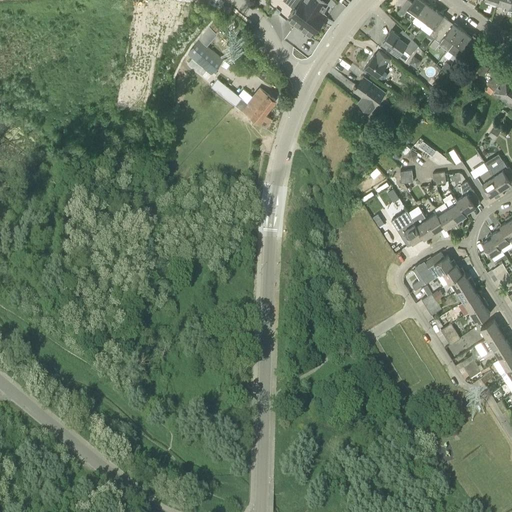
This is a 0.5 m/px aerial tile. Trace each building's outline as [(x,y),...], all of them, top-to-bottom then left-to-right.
[(310,32),(325,13),(322,11),(327,4),(321,0),(299,0),(288,16),(310,32)] [(406,11),(415,17),(426,2),(423,0),(414,0),(412,2),(409,0),(406,0),(399,11),(403,15),(406,11)] [(511,0),(498,0),(511,4),(509,10),(511,10),(511,0)] [(426,2),(415,17),(424,24),(435,9),(426,2)] [(435,9),(424,24),(433,31),(430,34),(435,38),(449,20),(444,16),(435,9)] [(449,20),(435,38),(440,42),(443,38),(451,45),(463,29),(454,23),(449,20)] [(406,33),(404,31),(399,36),(392,30),(383,43),(390,48),(390,49),(398,55),(403,49),(411,54),(419,46),(406,33)] [(472,36),(463,30),(448,50),(461,60),(463,58),(472,46),(467,43),(472,36)] [(224,58),(198,39),(187,54),(192,58),(188,63),(203,75),(207,70),(212,74),(224,58)] [(429,45),(423,40),(419,46),(425,50),(429,45)] [(374,54),(365,67),(379,77),(388,64),(387,63),(391,58),(382,52),(379,50),(375,55),(374,54)] [(455,68),(446,62),(441,68),(449,75),(455,68)] [(483,63),(480,67),(486,71),(489,67),(483,63)] [(442,70),(439,75),(446,80),(449,76),(442,70)] [(500,70),(494,77),(511,90),(511,78),(507,74),(506,75),(500,70)] [(385,92),(364,77),(355,90),(364,97),(359,103),(370,112),(385,92)] [(511,96),(511,90),(494,77),(489,84),(489,85),(486,89),(491,93),(495,89),(509,100),(511,96)] [(235,105),(266,127),(272,119),(265,114),(276,100),(260,88),(248,103),(217,78),(211,86),(235,105)] [(494,140),(501,130),(495,125),(488,135),(494,140)] [(414,160),(417,155),(412,151),(408,157),(414,160)] [(490,168),(489,168),(503,191),(507,188),(506,186),(511,182),(510,180),(511,178),(511,171),(509,166),(508,167),(499,153),(485,162),(490,168)] [(374,178),(381,172),(377,168),(370,174),(374,178)] [(503,191),(489,168),(478,175),(481,179),(475,182),(479,188),(486,199),(497,191),(499,194),(503,191)] [(452,185),(461,186),(462,174),(453,173),(452,185)] [(457,199),(459,202),(467,214),(471,212),(470,210),(481,203),(467,181),(462,184),(463,196),(457,199)] [(459,202),(449,208),(458,223),(462,220),(461,218),(467,214),(459,202)] [(449,208),(438,215),(445,225),(446,227),(453,223),(454,225),(458,223),(449,208)] [(437,234),(427,219),(422,211),(412,218),(415,222),(417,225),(425,238),(431,234),(432,236),(437,234)] [(438,215),(437,212),(427,219),(437,234),(441,231),(440,229),(445,225),(438,215)] [(417,225),(415,222),(412,218),(410,214),(395,224),(402,235),(408,245),(419,238),(421,241),(425,238),(417,225)] [(511,220),(509,216),(505,219),(507,221),(500,225),(510,240),(511,243),(511,220)] [(379,227),(385,223),(382,219),(376,222),(379,227)] [(510,240),(500,225),(496,227),(498,230),(492,233),(500,246),(510,240)] [(500,246),(492,233),(488,236),(489,238),(483,242),(491,256),(502,249),(500,246)] [(435,276),(443,271),(456,264),(453,259),(451,260),(447,254),(444,256),(441,252),(426,261),(435,276)] [(492,270),(495,275),(505,268),(503,265),(502,263),(492,270)] [(459,269),(456,264),(443,271),(449,282),(452,280),(465,272),(462,268),(459,269)] [(505,268),(495,275),(499,280),(509,273),(505,268)] [(465,272),(452,280),(458,291),(473,281),(470,276),(468,278),(465,272)] [(509,273),(499,280),(502,285),(511,278),(509,273)] [(422,277),(419,280),(412,284),(415,289),(426,283),(422,277)] [(464,301),(477,293),(473,286),(476,285),(473,281),(458,291),(464,301)] [(428,295),(432,293),(427,285),(423,288),(428,295)] [(441,296),(437,290),(432,294),(435,298),(436,299),(441,296)] [(425,305),(435,298),(432,294),(432,293),(428,295),(422,299),(425,305)] [(471,311),(486,301),(483,297),(481,299),(477,293),(464,301),(471,311)] [(435,298),(425,305),(428,309),(438,303),(436,299),(435,298)] [(488,305),(486,301),(471,311),(477,321),(490,313),(486,307),(488,305)] [(460,304),(465,314),(470,311),(464,302),(460,304)] [(438,303),(428,309),(431,314),(441,308),(438,303)] [(438,317),(434,319),(439,327),(443,325),(438,317)] [(481,328),(487,338),(502,328),(500,324),(498,326),(494,319),(481,328)] [(444,334),(454,328),(451,323),(441,329),(444,334)] [(454,328),(444,334),(447,339),(457,333),(454,328)] [(502,328),(487,338),(481,341),(488,351),(493,348),(507,339),(503,333),(505,332),(502,328)] [(457,333),(447,339),(450,344),(461,338),(457,333)] [(507,339),(493,348),(500,358),(511,350),(511,344),(510,345),(507,339)] [(507,368),(511,364),(511,350),(500,358),(507,368)] [(464,367),(475,360),(474,359),(479,357),(476,352),(461,362),(464,367)] [(467,371),(478,365),(477,365),(475,360),(464,367),(467,371)] [(478,365),(467,371),(470,377),(481,370),(478,365)] [(494,376),(491,371),(481,377),(484,383),(494,376)] [(496,389),(492,384),(492,383),(486,387),(490,393),(496,389)] [(502,399),(496,403),(502,413),(508,409),(502,399)] [(330,429),(326,426),(325,425),(328,422),(323,419),(318,432),(320,434),(324,437),(330,429)]
